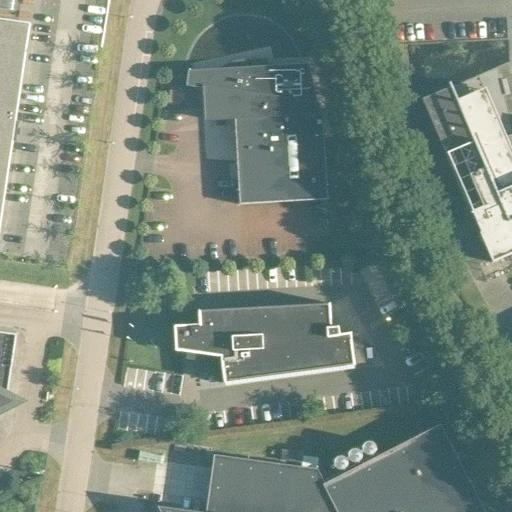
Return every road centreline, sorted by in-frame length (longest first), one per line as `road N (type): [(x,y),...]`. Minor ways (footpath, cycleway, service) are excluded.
road 1 (unclassified): [(67,511),(149,0)]
road 2 (unknown): [(85,394),(210,409),(392,383),(396,368),(355,297)]
